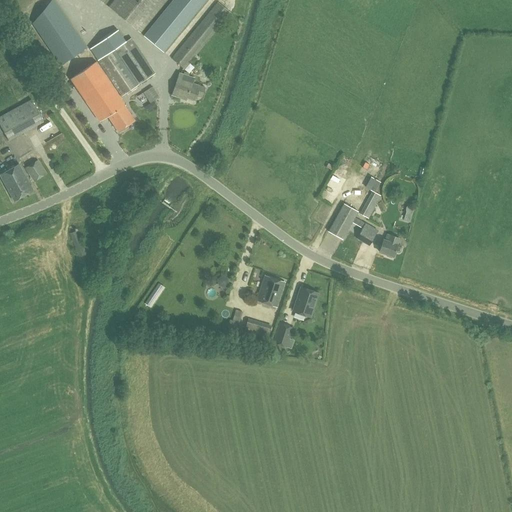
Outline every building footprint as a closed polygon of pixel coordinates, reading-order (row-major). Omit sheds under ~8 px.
[(53,0),(51,0),(32,24),(61,65),(86,48),(53,0)] [(113,0),(108,7),(121,17),(140,33),(166,0),(113,0)] [(172,0),(143,36),(163,52),(206,0),(172,0)] [(185,69),(231,12),(218,2),(171,58),(185,69)] [(97,27),(82,35),(85,40),(100,32),(97,27)] [(90,49),(122,96),(155,74),(131,38),(125,42),(118,31),(90,49)] [(108,116),(118,131),(135,120),(96,62),(71,79),(99,121),(108,116)] [(183,98),(183,96),(195,100),(196,95),(202,97),(205,87),(193,83),(194,78),(180,73),(172,95),(183,98)] [(160,97),(152,86),(143,92),(150,103),(160,97)] [(0,117),(0,125),(8,140),(43,121),(32,100),(0,117)] [(38,160),(25,168),(33,182),(47,174),(38,160)] [(0,174),(14,201),(33,190),(19,164),(0,174)] [(370,190),(375,179),(370,177),(365,187),(370,190)] [(372,191),(375,193),(381,182),(375,179),(370,190),(372,191)] [(381,196),(375,193),(372,191),(360,214),(368,219),(381,196)] [(329,232),(343,240),(358,213),(343,205),(329,232)] [(365,224),(362,229),(375,236),(378,231),(365,224)] [(375,236),(362,229),(357,238),(369,246),(375,236)] [(88,281),(97,276),(78,230),(70,233),(88,281)] [(397,245),(398,245),(397,245),(399,238),(389,235),(387,241),(383,240),(379,252),(387,254),(392,256),(394,257),(395,252),(399,253),(400,252),(402,248),(401,246),(397,245)] [(284,282),(265,275),(257,300),(277,307),(281,295),(285,282),(284,282)] [(293,311),(310,317),(318,293),(301,287),(293,311)] [(233,320),(230,319),(227,328),(237,331),(243,311),(236,309),(233,320)] [(268,339),(272,325),(248,318),(244,332),(268,339)] [(281,324),(275,344),(288,348),(294,328),(281,324)]
